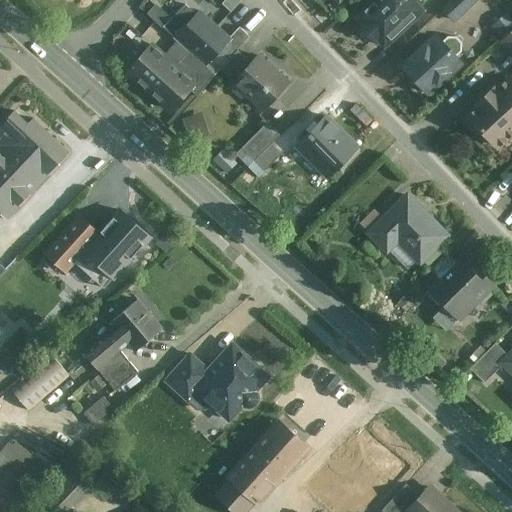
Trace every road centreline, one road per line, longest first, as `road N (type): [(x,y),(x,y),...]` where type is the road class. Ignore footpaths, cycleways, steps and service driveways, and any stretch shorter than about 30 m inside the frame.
road 1 (secondary): [(67,72),(511,474)]
road 2 (residential): [(511,255),(270,0)]
